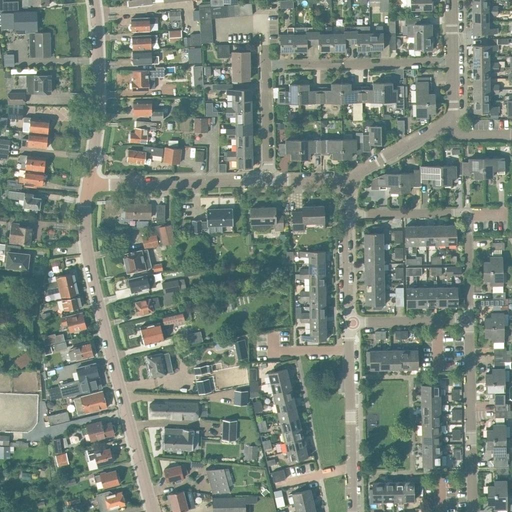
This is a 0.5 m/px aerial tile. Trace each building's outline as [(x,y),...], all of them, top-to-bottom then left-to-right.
[(288,0),(280,1),(280,7),(280,8),(293,8),(292,0),(288,0)] [(388,0),(379,0),(379,12),(380,12),(388,12),(388,0)] [(410,0),(410,10),(431,9),(430,0),(410,0)] [(482,0),(472,0),(472,11),(497,11),(497,7),(488,7),(488,0),(482,0)] [(210,7),(211,19),(223,18),(221,6),(210,7)] [(199,8),(200,25),(212,24),(211,19),(210,7),(199,8)] [(180,11),(168,12),(169,20),(181,20),(180,11)] [(472,11),(472,22),(488,22),(488,16),(497,15),(497,11),(472,11)] [(14,13),(1,14),(1,29),(14,29),(14,30),(25,29),(25,33),(26,33),(29,33),(37,33),(37,29),(37,12),(14,12),(14,13)] [(131,18),(131,25),(130,26),(130,28),(131,30),(131,32),(150,31),(149,24),(158,23),(157,17),(131,18)] [(407,37),(414,37),(432,36),(431,24),(420,24),(420,18),(405,18),(405,25),(407,25),(407,37)] [(473,33),(498,33),(498,28),(489,28),(488,22),(472,22),(473,33)] [(331,44),(332,51),(345,50),(344,43),(351,43),(350,26),(344,27),(344,31),(343,31),(344,33),(331,33),(331,44)] [(350,26),(351,43),(357,43),(357,50),(370,50),(369,44),(369,33),(357,33),(357,30),(357,26),(350,26)] [(369,44),(370,50),(382,50),(382,26),(376,26),(376,33),(369,33),(369,44)] [(281,51),(294,51),(294,44),(294,34),(293,27),(287,28),(287,34),(281,34),(281,51)] [(305,34),(294,34),(294,44),(294,51),(307,51),(306,44),(312,44),(312,27),(306,27),(306,31),(305,31),(305,34)] [(312,27),(312,44),(319,44),(319,51),(332,51),(331,44),(331,33),(331,27),(325,27),(325,33),(319,33),(319,31),(319,27),(312,27)] [(37,33),(29,33),(30,40),(30,50),(35,50),(35,57),(50,56),(50,32),(37,33)] [(200,34),(190,34),(190,37),(190,46),(201,45),(201,44),(201,43),(200,37),(200,34)] [(132,49),(132,50),(151,49),(151,42),(157,41),(157,35),(132,36),(132,43),(130,45),(130,47),(132,49)] [(414,37),(414,43),(412,43),(408,45),(408,49),(432,49),(432,43),(434,43),(434,37),(432,37),(432,36),(414,37)] [(231,56),(231,66),(250,65),(250,52),(231,52),(231,53),(229,53),(229,45),(217,45),(217,58),(229,58),(229,56),(231,56)] [(487,45),(473,46),(473,56),(489,56),(489,50),(498,50),(498,45),(487,45)] [(200,48),(188,48),(189,63),(201,62),(200,48)] [(152,57),(151,49),(132,50),(132,51),(131,53),(131,55),(132,57),(133,57),(133,64),(152,64),(152,63),(158,63),(158,57),(152,57)] [(14,54),(4,54),(4,67),(14,66),(14,54)] [(489,56),(473,56),(473,57),(473,68),(491,68),(498,68),(498,63),(489,63),(489,57),(489,56)] [(250,65),(231,66),(231,80),(232,80),(236,80),(237,80),(250,80),(250,65)] [(202,66),(192,67),(194,87),(194,86),(203,86),(202,79),(202,76),(202,67),(202,66)] [(149,90),(149,89),(155,89),(155,77),(164,77),(164,67),(156,67),(156,70),(133,71),(133,82),(132,83),(132,89),(133,90),(149,90)] [(491,68),(473,68),(473,78),(489,78),(489,72),(498,72),(498,68),(491,68)] [(51,75),(26,76),(26,94),(40,93),(40,94),(45,94),(45,93),(51,93),(51,75)] [(489,78),(473,78),(473,79),(473,90),(499,89),(499,85),(489,85),(489,79),(489,78)] [(416,81),(416,82),(416,89),(416,103),(423,103),(435,103),(434,94),(428,94),(428,89),(431,89),(431,82),(430,82),(428,82),(428,81),(416,81)] [(350,83),(341,84),(341,102),(362,102),(362,100),(362,99),(361,87),(355,87),(355,89),(350,89),(350,83)] [(368,87),(361,87),(362,99),(362,100),(362,102),(383,102),(383,94),(383,83),(373,83),(373,88),(368,88),(368,87)] [(392,83),(383,83),(383,94),(383,102),(395,101),(395,102),(395,105),(395,108),(398,108),(404,108),(404,103),(404,98),(404,97),(404,86),(397,86),(397,89),(392,89),(392,83)] [(232,95),(232,100),(251,100),(251,89),(232,90),(232,84),(212,84),(204,84),(204,89),(212,89),(212,90),(226,90),(226,95),(232,95)] [(278,88),(273,88),(273,96),(273,98),(278,98),(278,103),(299,103),(299,98),(299,84),(290,85),(289,91),(285,92),(285,88),(278,88)] [(308,84),(299,84),(299,98),(299,103),(313,102),(320,102),(320,91),(320,87),(313,87),(313,91),(309,91),(308,84)] [(326,87),(320,87),(320,91),(320,102),(327,102),(341,102),(341,84),(331,84),(331,89),(326,89),(326,87)] [(499,89),(473,90),(473,101),(490,101),(489,94),(499,94),(499,89)] [(8,94),(8,104),(24,104),(24,93),(8,94)] [(232,107),(226,107),(226,112),(251,111),(251,100),(237,100),(232,100),(232,107)] [(133,101),(133,103),(131,104),(131,107),(133,108),(133,115),(151,115),(151,120),(164,120),(163,109),(152,109),(152,101),(133,101)] [(473,112),(499,112),(499,107),(490,107),(490,101),(473,101),(473,112)] [(435,112),(435,103),(416,103),(416,117),(428,117),(428,113),(435,112)] [(9,108),(8,118),(22,120),(23,109),(9,108)] [(251,111),(226,112),(226,117),(235,117),(235,123),(252,123),(251,112),(251,111)] [(23,122),(22,132),(29,132),(48,134),(48,133),(50,132),(50,130),(49,128),(50,120),(31,118),(25,117),(24,122),(23,122)] [(208,133),(208,118),(194,118),(194,132),(208,133)] [(130,142),(147,143),(148,129),(155,130),(156,123),(136,121),(135,133),(130,132),(130,142)] [(369,135),(362,135),(363,142),(363,151),(370,151),(369,144),(384,144),(384,126),(373,126),(373,121),(363,121),(363,126),(369,126),(369,135)] [(226,129),(226,134),(252,133),(252,123),(235,123),(235,129),(226,129)] [(47,148),(48,140),(49,139),(49,137),(48,136),(48,134),(29,132),(28,139),(22,138),(21,145),(47,148)] [(252,144),(252,133),(226,134),(226,139),(235,139),(235,144),(252,144)] [(300,140),(300,159),(309,159),(309,154),(314,154),(314,155),(320,155),(320,140),(320,137),(314,137),(314,140),(300,140)] [(0,138),(0,149),(9,150),(10,140),(0,138)] [(290,159),(300,159),(300,140),(286,141),(286,144),(279,144),(279,156),(286,156),(286,153),(290,153),(290,159)] [(327,143),(320,143),(320,154),(320,155),(328,155),(328,152),(332,152),(332,158),(342,158),(341,151),(341,140),(327,140),(327,143)] [(356,140),(341,140),(341,151),(342,158),(351,158),(351,152),(356,152),(356,155),(363,155),(363,151),(363,142),(356,143),(356,140)] [(227,151),(227,155),(252,155),(252,144),(235,144),(236,151),(227,151)] [(127,161),(145,163),(146,155),(149,156),(149,154),(163,156),(163,148),(144,146),(143,151),(129,150),(127,161)] [(179,164),(181,149),(165,147),(163,162),(179,164)] [(0,157),(8,159),(9,150),(0,149),(0,157)] [(195,161),(203,161),(204,151),(195,150),(195,161)] [(26,162),(25,170),(44,172),(44,171),(46,170),(46,167),(45,166),(46,158),(21,155),(20,162),(26,162)] [(236,161),(236,166),(252,166),(252,155),(227,155),(227,161),(236,161)] [(469,161),(462,162),(462,174),(470,174),(470,173),(474,172),(474,177),(483,177),(483,158),(469,159),(469,161)] [(497,158),(483,158),(483,177),(493,177),(493,170),(497,170),(504,170),(504,158),(497,158)] [(456,166),(441,166),(442,184),(451,184),(451,178),(456,178),(456,174),(462,174),(462,162),(456,162),(456,166)] [(420,184),(421,184),(428,184),(428,180),(432,180),(433,185),(433,187),(441,187),(441,184),(442,184),(441,166),(420,166),(420,170),(420,184)] [(18,176),(17,181),(7,179),(7,187),(21,189),(21,184),(43,186),(43,178),(45,177),(45,175),(44,173),(44,172),(25,170),(24,177),(18,176)] [(400,173),(400,192),(410,192),(409,186),(421,186),(421,184),(420,184),(420,170),(414,170),(414,173),(400,173)] [(391,192),(400,192),(400,173),(386,173),(372,180),(372,189),(386,189),(386,186),(390,186),(391,192)] [(39,209),(40,204),(41,204),(42,199),(41,199),(41,198),(33,197),(33,194),(9,191),(8,198),(24,200),(23,207),(39,209)] [(150,218),(150,204),(126,204),(125,218),(150,218)] [(304,223),(324,222),(324,205),(302,206),(303,212),(292,213),(293,231),(304,230),(304,223)] [(251,208),(251,223),(252,223),(252,228),(255,230),(258,231),(261,231),(263,231),(266,230),(269,228),(269,223),(275,223),(275,231),(283,230),(282,215),(275,215),(275,207),(251,208)] [(201,220),(192,220),(192,221),(193,232),(192,232),(201,232),(201,231),(201,228),(208,228),(208,226),(232,225),(233,225),(232,208),(207,209),(206,209),(207,222),(201,222),(201,220)] [(11,222),(9,243),(17,244),(17,243),(19,243),(28,244),(27,247),(30,247),(32,228),(19,227),(20,224),(11,222)] [(148,228),(150,235),(142,237),(144,249),(159,246),(159,245),(162,244),(163,245),(175,243),(171,225),(162,227),(161,225),(148,228)] [(445,225),(436,226),(436,244),(436,247),(439,247),(439,245),(439,244),(446,244),(445,225)] [(456,225),(445,225),(446,244),(446,245),(446,247),(449,246),(449,245),(449,244),(456,244),(456,225)] [(364,233),(364,244),(384,244),(384,243),(386,243),(385,240),(383,240),(383,226),(372,227),(372,233),(364,233)] [(415,226),(405,226),(406,245),(415,245),(416,245),(416,226),(415,226)] [(425,226),(416,226),(416,245),(416,247),(419,247),(419,245),(426,245),(425,226)] [(425,226),(426,245),(426,247),(429,247),(429,245),(436,244),(436,226),(425,226)] [(394,243),(402,243),(402,231),(394,231),(394,243)] [(490,262),(484,262),(484,270),(484,271),(503,271),(503,270),(502,256),(501,256),(501,250),(504,250),(504,243),(492,243),(492,250),(492,257),(490,257),(490,262)] [(5,256),(4,261),(6,263),(5,267),(28,270),(28,267),(30,266),(31,261),(29,261),(30,253),(21,252),(20,250),(20,246),(5,244),(5,250),(5,252),(7,253),(6,255),(5,256)] [(364,244),(365,254),(384,253),(386,253),(386,250),(384,250),(384,244),(364,244)] [(142,250),(123,254),(127,273),(141,270),(142,273),(146,272),(146,269),(152,268),(148,249),(142,250)] [(308,252),(298,252),(298,257),(308,257),(308,263),(324,262),(324,251),(308,252)] [(365,254),(365,264),(384,263),(386,263),(386,260),(384,260),(384,253),(365,254)] [(406,265),(408,265),(416,265),(416,257),(415,257),(415,259),(411,259),(406,259),(406,265)] [(308,269),(299,269),(299,274),(308,274),(311,274),(314,274),(325,274),(325,264),(325,263),(324,262),(308,263),(308,264),(308,269)] [(162,263),(153,265),(154,272),(163,271),(162,265),(162,263)] [(365,264),(365,274),(384,273),(386,273),(386,270),(384,270),(384,263),(365,264)] [(461,275),(461,274),(461,267),(447,267),(447,275),(461,275)] [(406,276),(411,276),(416,276),(416,268),(406,268),(406,276)] [(503,271),(484,271),(484,281),(490,280),(490,285),(492,285),(492,292),(503,292),(503,285),(503,271)] [(45,283),(44,284),(44,286),(45,290),(76,283),(74,272),(56,276),(57,280),(45,283)] [(365,274),(365,284),(384,283),(386,283),(386,280),(384,280),(384,273),(365,274)] [(129,281),(126,281),(128,287),(130,287),(132,293),(150,289),(150,288),(154,287),(156,287),(153,274),(147,275),(129,279),(129,281)] [(308,274),(299,274),(299,279),(308,279),(308,284),(325,284),(325,276),(325,275),(325,274),(314,274),(311,274),(308,274)] [(178,279),(162,283),(164,293),(180,290),(180,289),(178,280),(178,279)] [(450,281),(447,281),(447,285),(447,306),(457,306),(457,302),(457,298),(457,286),(457,287),(454,287),(451,287),(450,281)] [(434,287),(427,287),(427,306),(437,306),(436,287),(436,282),(434,282),(434,285),(434,287)] [(45,290),(46,295),(56,293),(60,292),(61,298),(79,294),(76,283),(45,290)] [(365,284),(365,293),(385,293),(386,293),(386,291),(385,290),(384,283),(365,284)] [(309,291),(300,291),(300,296),(309,296),(325,296),(325,285),(325,284),(308,284),(308,285),(309,291)] [(406,287),(407,307),(416,306),(416,287),(416,285),(414,285),(414,287),(406,287)] [(424,287),(416,287),(416,294),(416,306),(427,306),(427,287),(427,285),(426,285),(424,285),(424,287)] [(437,287),(436,287),(437,306),(447,306),(447,285),(446,285),(444,285),(444,287),(437,287)] [(179,291),(173,292),(175,301),(178,301),(182,300),(180,290),(179,291)] [(173,292),(163,294),(165,305),(175,302),(175,301),(173,292)] [(381,309),(381,304),(385,304),(385,303),(386,303),(387,300),(385,300),(385,293),(365,293),(365,304),(373,304),(373,309),(381,309)] [(404,306),(403,298),(403,293),(395,293),(387,293),(389,296),(395,296),(396,306),(404,306)] [(64,311),(81,307),(80,303),(81,302),(80,299),(79,298),(78,296),(62,300),(64,311)] [(309,296),(300,296),(300,301),(309,301),(309,307),(311,307),(316,307),(325,306),(325,296),(309,296)] [(136,306),(135,307),(136,313),(138,314),(154,311),(153,309),(160,307),(158,297),(135,302),(136,306)] [(485,318),(485,327),(504,327),(503,312),(508,312),(508,305),(505,305),(505,299),(493,299),(493,306),(493,313),(491,313),(491,318),(485,318)] [(300,307),(295,307),(295,318),(300,318),(325,318),(325,308),(325,307),(325,306),(316,307),(311,307),(309,307),(309,313),(300,313),(300,307)] [(163,322),(140,327),(142,337),(140,339),(141,343),(143,344),(144,344),(144,345),(165,340),(161,326),(164,325),(164,326),(185,320),(183,311),(162,316),(163,322)] [(86,327),(86,325),(87,324),(87,320),(85,319),(83,313),(72,316),(72,315),(61,318),(62,325),(68,324),(70,331),(86,327)] [(309,323),(309,329),(326,329),(325,318),(300,318),(300,323),(309,323)] [(492,341),(494,341),(494,348),(494,355),(510,354),(511,354),(511,350),(506,350),(506,348),(504,348),(504,327),(485,327),(485,337),(491,336),(492,341)] [(326,339),(326,329),(309,329),(309,335),(301,335),(301,340),(307,340),(307,344),(318,344),(318,340),(326,339)] [(54,334),(42,337),(44,346),(57,343),(60,342),(64,341),(63,335),(63,334),(55,336),(54,334)] [(244,339),(233,342),(237,360),(248,357),(244,339)] [(66,341),(55,344),(57,351),(67,348),(66,341)] [(69,350),(68,352),(70,361),(76,360),(94,356),(93,355),(95,354),(93,349),(92,350),(90,341),(72,346),(73,349),(69,350)] [(370,352),(366,352),(366,363),(370,363),(370,370),(380,370),(380,350),(380,345),(377,345),(377,350),(370,351),(370,352)] [(390,350),(391,369),(401,369),(400,350),(400,347),(397,347),(398,350),(390,350)] [(400,350),(401,369),(418,369),(417,347),(407,347),(407,350),(400,350)] [(380,350),(380,370),(381,369),(391,369),(390,350),(390,348),(387,348),(387,350),(380,350)] [(15,360),(21,369),(32,361),(26,352),(15,360)] [(162,353),(147,356),(148,364),(150,369),(151,377),(166,374),(166,373),(164,363),(162,354),(162,353)] [(486,374),(486,383),(505,383),(505,368),(504,368),(504,362),(506,362),(511,362),(511,354),(510,354),(494,355),(494,369),(492,369),(492,374),(486,374)] [(63,397),(63,398),(102,388),(98,376),(100,373),(99,370),(96,368),(95,364),(77,368),(80,381),(78,381),(48,389),(51,400),(63,397)] [(195,375),(208,373),(206,365),(193,368),(195,375)] [(268,373),(265,374),(265,377),(268,377),(270,383),(289,379),(288,378),(286,369),(282,370),(274,372),(268,373)] [(196,381),(198,394),(212,392),(209,379),(196,381)] [(270,383),(267,384),(268,387),(271,386),(272,392),(272,393),(291,388),(289,379),(270,383)] [(495,405),(495,411),(507,411),(510,411),(510,404),(507,404),(504,404),(504,398),(505,398),(505,383),(486,383),(486,393),(492,393),(493,397),(494,397),(495,405)] [(421,385),(421,395),(441,395),(445,395),(445,390),(440,390),(440,385),(421,385)] [(258,386),(250,386),(250,392),(250,397),(250,398),(252,398),(259,396),(258,392),(258,386)] [(272,393),(269,393),(270,397),(273,396),(274,402),(275,402),(293,398),(293,397),(291,388),(272,393)] [(234,390),(233,404),(247,405),(248,391),(234,390)] [(103,391),(80,397),(73,399),(78,415),(83,414),(107,407),(103,391)] [(421,395),(421,405),(441,405),(443,405),(443,402),(441,402),(441,395),(421,395)] [(275,402),(272,403),(273,406),(275,406),(277,412),(296,408),(295,407),(293,398),(275,402)] [(165,404),(150,404),(150,415),(166,415),(166,418),(198,419),(198,403),(166,402),(165,404)] [(421,405),(421,415),(441,415),(443,415),(443,412),(441,412),(441,405),(421,405)] [(277,412),(274,413),(275,416),(278,415),(279,421),(279,422),(298,417),(296,408),(277,412)] [(67,411),(48,416),(50,425),(70,421),(67,411)] [(487,430),(487,439),(506,438),(506,424),(504,424),(504,418),(507,418),(507,411),(495,411),(495,425),(493,425),(493,430),(487,430)] [(421,415),(422,425),(443,425),(443,422),(441,422),(441,415),(421,415)] [(279,422),(276,423),(277,426),(280,425),(281,431),(281,432),(300,427),(300,426),(298,417),(279,422)] [(222,431),(222,439),(235,440),(236,430),(236,421),(223,420),(222,430),(222,431)] [(114,425),(112,425),(111,423),(102,425),(101,421),(87,425),(87,426),(81,428),(83,434),(89,433),(91,440),(114,434),(113,432),(115,430),(114,425)] [(422,425),(422,435),(441,435),(443,435),(443,432),(441,432),(441,425),(443,425),(422,425)] [(281,432),(279,432),(280,435),(282,435),(284,440),(284,441),(303,437),(300,427),(281,432)] [(163,448),(192,450),(193,430),(183,429),(164,428),(163,448)] [(0,444),(9,445),(10,436),(0,435),(0,444)] [(422,435),(422,446),(441,445),(446,445),(446,442),(441,442),(441,435),(422,435)] [(281,442),(280,444),(282,451),(282,452),(283,452),(284,452),(305,447),(305,446),(303,437),(284,441),(281,442)] [(64,451),(62,438),(53,439),(55,453),(64,451)] [(506,438),(487,439),(487,449),(493,448),(493,460),(493,462),(493,467),(496,467),(508,467),(508,460),(508,451),(506,451),(506,438)] [(434,445),(422,446),(422,455),(442,455),(441,445),(434,445)] [(9,447),(0,446),(0,458),(10,458),(10,453),(14,453),(14,448),(14,447),(9,447)] [(305,447),(284,452),(284,455),(287,454),(289,461),(307,457),(305,447)] [(114,462),(113,460),(115,460),(113,454),(112,454),(110,448),(100,451),(100,449),(93,451),(94,453),(88,454),(90,461),(95,459),(97,466),(114,462)] [(58,466),(69,464),(66,453),(56,456),(58,466)] [(442,455),(422,455),(422,466),(442,465),(442,462),(442,456),(442,455)] [(181,465),(164,469),(167,482),(175,480),(175,483),(182,482),(181,479),(183,478),(182,474),(188,473),(186,466),(184,467),(181,467),(181,465)] [(224,468),(206,469),(212,493),(230,492),(230,491),(228,485),(233,484),(231,480),(231,479),(228,468),(224,468)] [(286,479),(283,469),(271,472),(274,482),(286,479)] [(120,484),(119,482),(121,482),(119,476),(117,476),(116,470),(106,473),(106,471),(99,473),(100,475),(94,476),(95,483),(101,481),(103,488),(120,484)] [(64,481),(65,487),(77,484),(75,478),(64,481)] [(488,486),(488,495),(506,494),(506,480),(494,480),(494,486),(488,486)] [(373,489),(369,489),(369,504),(376,504),(376,502),(383,502),(383,501),(383,482),(373,483),(373,489)] [(393,482),(383,482),(383,501),(383,503),(386,503),(386,501),(393,501),(393,491),(393,482)] [(403,482),(393,482),(393,491),(393,501),(393,503),(396,503),(396,501),(403,501),(403,482)] [(413,482),(403,482),(403,501),(403,503),(406,503),(406,501),(413,501),(413,483),(413,482)] [(302,491),(288,494),(289,498),(292,497),(294,503),(312,499),(310,489),(307,490),(305,484),(298,486),(298,488),(301,487),(302,491)] [(100,511),(118,511),(117,507),(125,505),(124,503),(125,502),(124,499),(123,498),(121,492),(113,494),(112,492),(109,490),(95,494),(100,511)] [(184,490),(169,494),(173,511),(177,511),(192,508),(190,501),(192,500),(193,500),(191,492),(189,491),(184,491),(184,490)] [(506,494),(488,495),(488,504),(495,504),(495,509),(497,509),(507,509),(506,494)] [(278,507),(285,506),(283,495),(275,497),(278,507)] [(212,511),(245,511),(245,502),(257,502),(257,497),(244,496),(244,497),(212,498),(212,511)] [(68,501),(70,508),(81,505),(79,498),(68,501)] [(294,503),(291,504),(292,507),(294,507),(295,511),(300,511),(315,509),(315,508),(312,499),(294,503)]
